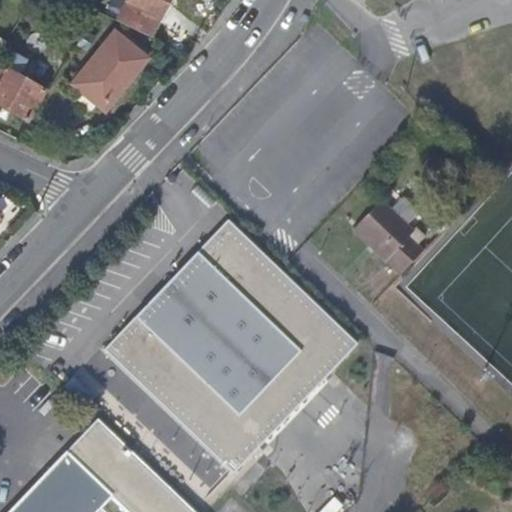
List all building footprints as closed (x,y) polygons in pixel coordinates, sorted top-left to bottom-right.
[(127,29),(146,38),(164,0),(124,0),(113,22),(127,29)] [(143,60),(111,34),(69,85),(100,111),(143,60)] [(0,108),(22,120),(41,89),(17,75),(19,71),(7,64),(4,67),(2,67),(0,70),(0,108)] [(400,243),(404,239),(367,202),(342,229),(391,278),(413,256),(400,243)] [(349,347),(221,225),(98,353),(226,475),(250,450),(324,373),(349,347)] [(324,373),(250,450),(256,456),(265,464),(338,386),(324,373)] [(182,511),(91,425),(7,511),(182,511)] [(265,464),(256,456),(214,500),(222,508),(230,500),(265,464)] [(226,511),(242,511),(230,500),(222,508),(226,511)]
